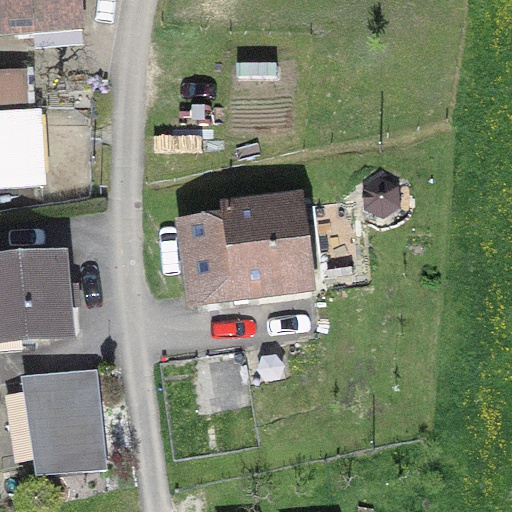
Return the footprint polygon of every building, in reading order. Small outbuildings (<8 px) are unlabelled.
[(38,25),(79,22),(77,0),(0,0),(0,28),(14,27),(16,42),(39,40),(38,25)] [(21,79),(0,80),(0,117),(25,115),(21,79)] [(363,213),(385,211),(383,182),(360,184),(363,213)] [(244,306),(242,293),(309,284),(299,212),(230,221),(229,215),(222,216),(223,222),(183,227),(193,299),(231,294),(233,307),(244,306)] [(0,270),(0,346),(63,340),(56,266),(0,270)] [(101,473),(98,439),(28,446),(31,480),(101,473)]
